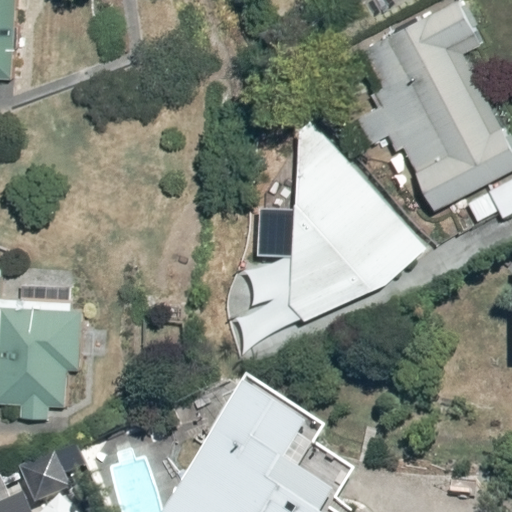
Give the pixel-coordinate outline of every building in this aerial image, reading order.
[(0,0),(0,78),(21,79),(23,0),(0,0)] [(437,211),(511,172),(511,146),(467,55),(483,46),(461,1),(362,52),(437,211)] [(293,303),(308,322),(389,285),(432,245),(320,116),(302,123),(293,303)] [(511,177),(470,198),(482,220),(505,208),(508,214),(511,212),(511,177)] [(0,398),(2,399),(2,418),(52,420),(53,401),(73,402),(74,366),(88,366),(90,302),(78,301),(79,281),(5,279),(5,273),(0,272),(0,398)] [(311,425),(247,383),(168,511),(326,511),(336,496),(288,464),(311,425)] [(34,511),(26,494),(0,505),(0,511),(34,511)]
